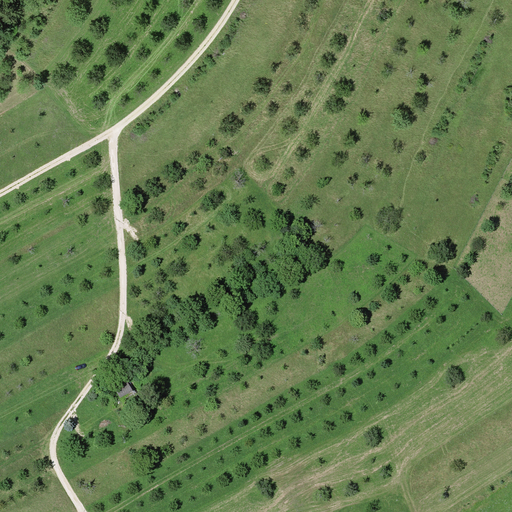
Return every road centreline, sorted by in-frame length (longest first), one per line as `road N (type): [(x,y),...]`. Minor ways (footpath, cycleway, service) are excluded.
road 1 (track): [(111,133),(126,290),(121,323),(110,357),(50,450),(82,511)]
road 2 (track): [(237,0),(148,105),(0,193)]
